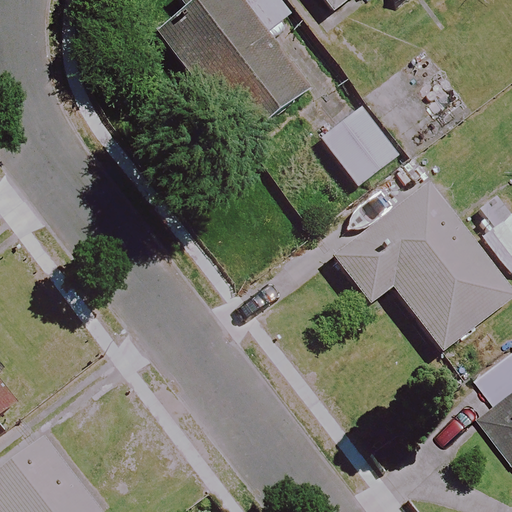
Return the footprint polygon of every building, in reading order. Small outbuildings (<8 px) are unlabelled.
[(211,0),(157,41),(240,150),(307,99),(263,42),(288,23),(270,0),(211,0)] [(314,0),(330,20),(355,0),(314,0)] [(395,163),(357,115),(318,145),(356,194),(395,163)] [(511,304),(511,298),(433,191),(332,265),(366,311),(390,294),(438,359),(511,304)] [(511,358),(481,383),(503,411),(486,424),(511,456),(511,358)] [(0,420),(15,410),(0,389),(0,420)] [(90,511),(40,447),(0,477),(0,511),(90,511)]
